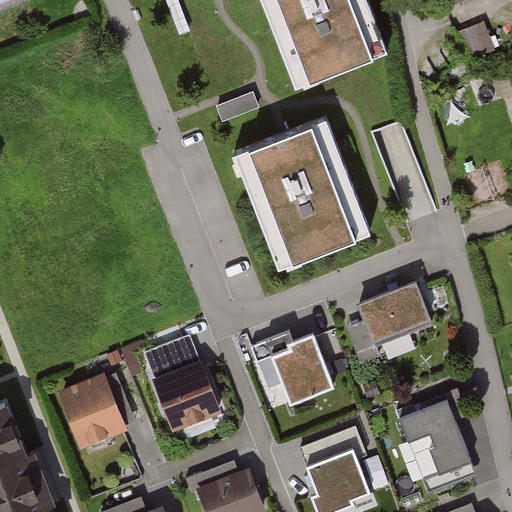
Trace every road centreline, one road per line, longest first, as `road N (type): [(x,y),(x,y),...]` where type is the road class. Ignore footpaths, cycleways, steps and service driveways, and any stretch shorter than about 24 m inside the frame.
road 1 (residential): [(118,0),(170,137),(162,173),(221,328)]
road 2 (residential): [(221,328),(456,238)]
road 3 (residential): [(511,476),(456,238)]
road 4 (residential): [(221,328),(292,511)]
